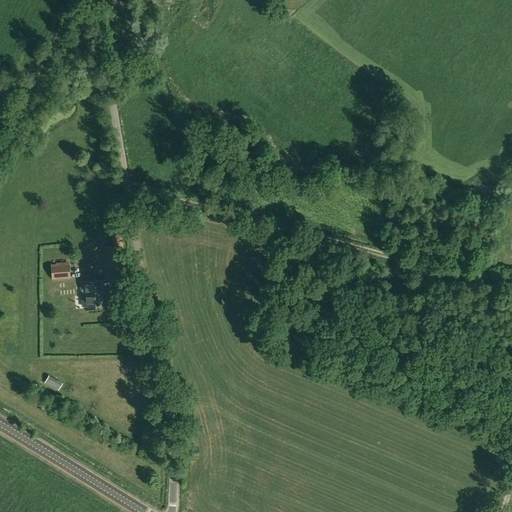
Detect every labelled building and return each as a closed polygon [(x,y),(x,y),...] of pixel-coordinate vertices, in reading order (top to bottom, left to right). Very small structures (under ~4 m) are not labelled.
[(208,10),(200,14),(205,21),(212,17),(208,10)] [(122,246),(106,248),(108,265),(124,263),(122,246)] [(56,263),(57,273),(71,273),(69,262),(56,263)] [(106,279),(81,282),(83,306),(108,304),(106,279)] [(200,448),(191,448),(191,457),(200,456),(200,448)]
